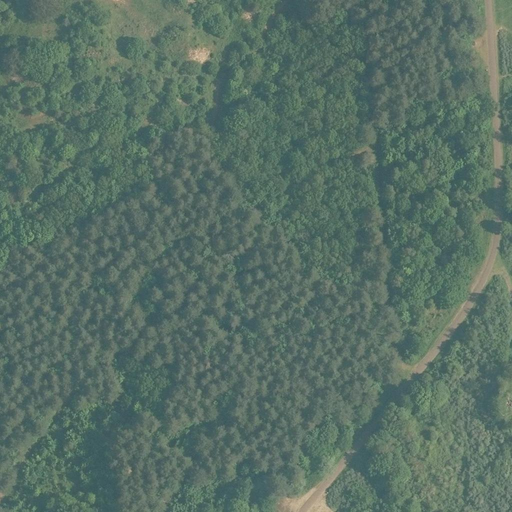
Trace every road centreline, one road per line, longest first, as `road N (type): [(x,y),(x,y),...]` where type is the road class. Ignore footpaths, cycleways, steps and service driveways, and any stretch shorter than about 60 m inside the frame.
road 1 (unknown): [(286,0),(255,51),(219,83),(217,167),(245,221),(255,306),(242,362),(185,483),(161,511)]
road 2 (track): [(360,0),(369,144)]
